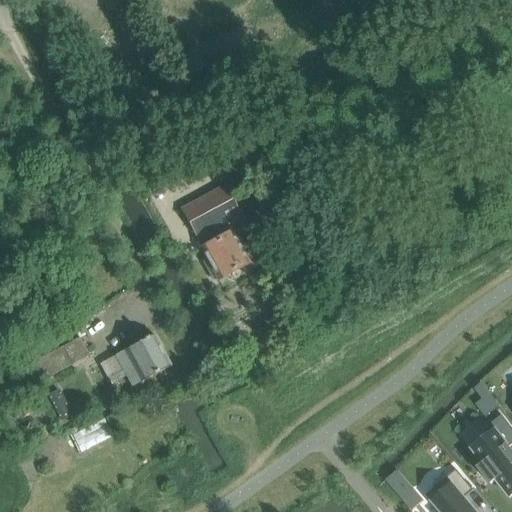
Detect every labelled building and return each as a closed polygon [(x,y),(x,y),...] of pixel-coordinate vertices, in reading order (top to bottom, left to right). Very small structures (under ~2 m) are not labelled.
[(162,6),(152,11),(163,33),(174,27),(162,6)] [(126,27),(97,42),(118,84),(148,70),(126,27)] [(333,55),(291,77),(307,106),(349,83),(333,55)] [(229,221),(240,214),(225,186),(181,209),(211,265),(219,279),(247,263),(227,227),(231,225),(229,221)] [(170,367),(152,335),(115,356),(115,357),(101,365),(111,383),(126,375),(132,387),(170,367)] [(80,340),(34,365),(43,381),(89,356),(80,340)] [(267,352),(261,340),(245,349),(251,360),(267,352)] [(481,383),(474,390),(482,400),(490,394),(483,385),(481,383)] [(119,427),(113,416),(107,419),(113,430),(119,427)] [(511,445),(511,428),(502,416),(484,430),(489,436),(472,450),(484,465),(478,469),(491,485),(497,481),(510,498),(511,495),(511,451),(509,448),(511,445)] [(474,511),(464,500),(474,491),(456,471),(445,480),(446,481),(428,497),(440,511),(474,511)] [(422,501),(397,472),(387,482),(411,511),(422,501)]
